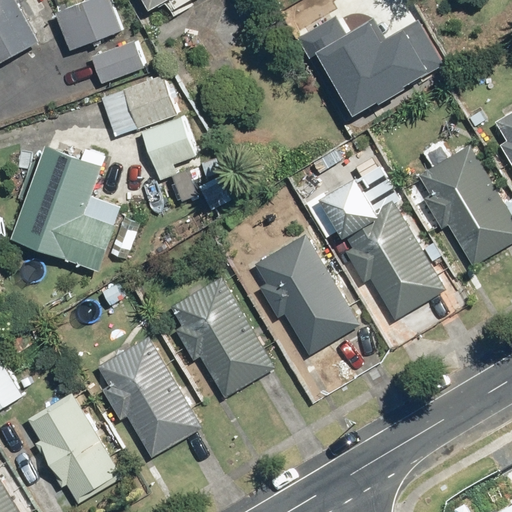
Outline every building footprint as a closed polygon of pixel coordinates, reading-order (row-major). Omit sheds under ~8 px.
[(0,0),(0,65),(45,41),(22,0),(0,0)] [(60,6),(76,49),(129,30),(118,0),(93,0),(69,9),(68,4),(60,6)] [(153,0),(159,9),(174,0),(153,0)] [(338,4),(296,28),(349,119),(450,61),(421,13),(388,32),(377,13),(352,28),(338,4)] [(96,55),(106,83),(150,67),(140,40),(96,55)] [(105,96),(119,136),(183,114),(179,103),(183,101),(177,82),(172,84),(168,74),(105,96)] [(511,114),(501,121),(511,139),(505,144),(511,155),(511,114)] [(187,115),(147,130),(165,178),(182,172),(179,164),(202,156),(187,115)] [(52,144),(17,238),(105,270),(128,208),(97,197),(112,156),(91,148),(87,157),(52,144)] [(511,245),(511,206),(475,144),(423,174),(435,193),(428,197),(446,228),(453,224),(477,266),(511,245)] [(221,156),(206,160),(210,177),(225,173),(221,156)] [(344,157),(318,175),(327,188),(353,171),(344,157)] [(224,175),(203,185),(216,209),(236,199),(224,175)] [(400,320),(452,289),(399,200),(403,198),(394,183),(376,193),(365,175),(332,195),(329,191),(310,202),(331,237),(346,228),(359,250),(353,254),(369,282),(375,278),(400,320)] [(276,199),(268,205),(284,233),(300,223),(289,207),(284,211),(276,199)] [(366,324),(311,233),(261,263),(271,281),(263,286),(282,317),(289,313),(314,354),(366,324)] [(281,367),(227,276),(176,306),(186,324),(180,328),(199,360),(205,356),(229,397),(281,367)] [(207,428),(154,336),(103,365),(114,384),(107,389),(125,420),(132,416),(156,457),(207,428)] [(5,356),(0,359),(0,412),(28,396),(5,356)] [(128,476),(77,392),(32,419),(44,439),(40,442),(67,487),(72,484),(83,503),(128,476)] [(0,511),(25,511),(0,469),(0,511)]
